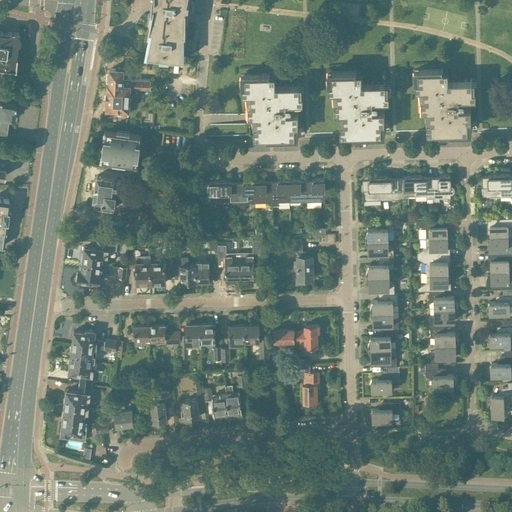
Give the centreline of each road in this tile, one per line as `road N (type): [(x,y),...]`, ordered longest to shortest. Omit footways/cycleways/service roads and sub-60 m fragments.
road 1 (residential): [(511,434),(473,423),(462,153)]
road 2 (residential): [(36,306),(345,298)]
road 3 (primary): [(36,306),(77,5)]
road 4 (residential): [(211,0),(198,118),(198,144),(208,160),(343,156)]
road 5 (residential): [(350,423),(128,448),(124,463)]
road 6 (tertiary): [(350,483),(141,493)]
road 7 (primary): [(15,491),(36,306)]
road 8 (tertiary): [(178,511),(265,498),(350,499)]
road 9 (tertiary): [(350,499),(511,506)]
road 10 (tertiary): [(511,489),(350,483)]
road 11 (residential): [(345,298),(343,156)]
road 12 (tertiary): [(141,493),(15,491)]
road 13 (residential): [(350,423),(345,298)]
